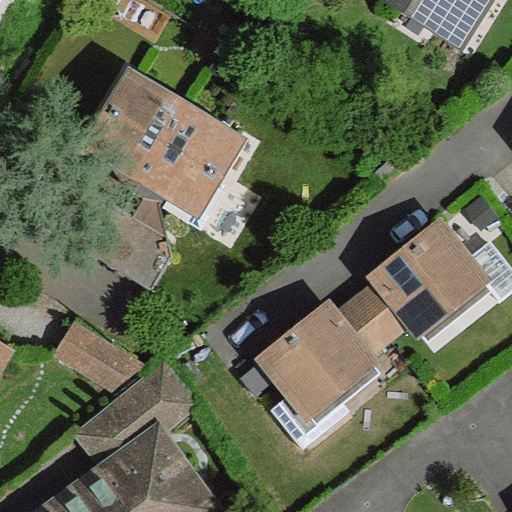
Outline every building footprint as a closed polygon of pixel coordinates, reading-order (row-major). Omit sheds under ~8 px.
[(409,0),(452,26),(468,0),(409,0)] [(191,106),(130,70),(82,150),(114,171),(124,182),(137,195),(191,106)] [(191,106),(137,195),(141,196),(159,200),(165,201),(201,223),(250,142),(191,106)] [(99,257),(150,286),(170,256),(159,200),(141,196),(132,213),(112,202),(124,182),(114,171),(77,179),(49,228),(99,257)] [(442,228),(378,280),(412,321),(421,333),(486,282),(442,228)] [(412,321),(378,280),(356,297),(334,315),(368,356),(389,339),(412,321)] [(330,310),(267,362),(294,396),(310,415),(336,395),(375,364),(368,356),(334,315),(330,310)] [(143,367),(77,327),(60,356),(115,389),(143,367)] [(0,372),(11,354),(0,347),(0,372)] [(76,436),(112,477),(159,440),(201,406),(167,365),(76,436)] [(353,413),(336,395),(310,415),(294,396),(274,411),(305,451),(353,413)] [(112,477),(69,511),(206,511),(209,511),(159,440),(112,477)]
